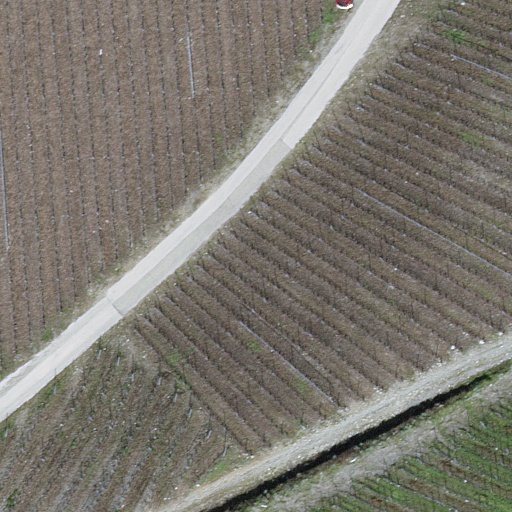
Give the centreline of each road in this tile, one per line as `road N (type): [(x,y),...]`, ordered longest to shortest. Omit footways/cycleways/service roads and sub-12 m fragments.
road 1 (unclassified): [(384,0),(238,197),(0,405)]
road 2 (track): [(511,357),(170,511)]
